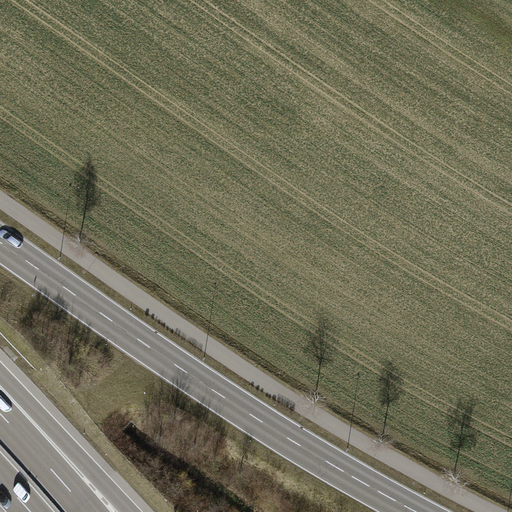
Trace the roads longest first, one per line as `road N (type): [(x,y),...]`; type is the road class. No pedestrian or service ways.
road 1 (primary): [(0,241),(314,454),(420,511)]
road 2 (motorway): [(128,511),(0,388)]
road 3 (motorway): [(88,511),(0,412)]
